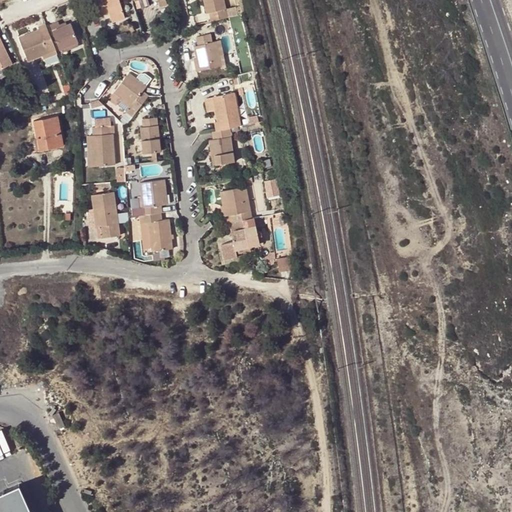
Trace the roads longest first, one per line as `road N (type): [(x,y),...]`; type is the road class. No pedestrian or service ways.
road 1 (residential): [(82,0),(103,46),(155,52),(165,66),(195,278)]
road 2 (track): [(372,0),(448,223),(449,235),(429,251),(427,264)]
road 3 (unclassified): [(0,270),(80,265),(195,278)]
road 4 (track): [(299,335),(327,511)]
road 5 (unclassified): [(0,411),(41,438),(76,511)]
road 6 (unclassified): [(195,278),(273,293),(299,335)]
